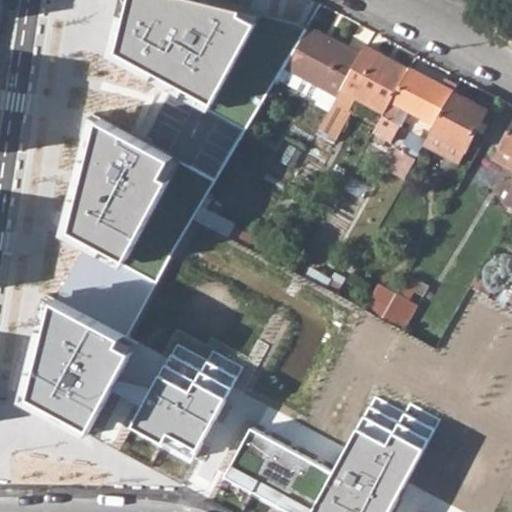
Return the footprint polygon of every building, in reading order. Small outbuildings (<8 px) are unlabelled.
[(166,66),(212,89),(252,17),(255,10),(238,5),(238,0),(127,0),(120,39),(166,66)] [(82,307),(130,330),(283,69),(293,52),(307,29),(252,17),(212,89),(166,66),(147,139),(176,156),(126,252),(102,239),(82,307)] [(293,52),(283,69),(322,91),(335,98),(359,56),(307,29),(293,52)] [(335,98),(333,103),(348,111),(355,98),(383,114),(408,69),(365,46),(359,56),(335,98)] [(399,106),(433,124),(451,92),(454,85),(442,79),(439,85),(408,69),(383,114),(383,115),(391,120),(392,120),(399,106)] [(335,98),(322,91),(315,104),(328,112),(333,103),(335,98)] [(421,145),(455,163),(485,109),(451,92),(433,124),(421,145)] [(352,113),(348,111),(333,103),(328,112),(323,119),(318,130),(337,140),(352,113)] [(147,139),(98,110),(68,221),(102,239),(126,252),(176,156),(147,139)] [(400,124),(392,120),(391,120),(383,115),(373,134),(390,144),(400,124)] [(511,186),(504,202),(511,207),(511,125),(493,159),(511,169),(511,186)] [(383,169),(402,180),(414,159),(394,149),(383,169)] [(369,308),(408,325),(428,279),(408,271),(400,290),(380,281),(369,308)] [(82,307),(51,291),(25,393),(81,420),(130,330),(82,307)] [(174,347),(136,422),(199,454),(244,366),(208,347),(201,360),(174,347)] [(393,429),(364,413),(339,457),(312,507),(320,511),(350,511),(353,508),(361,511),(388,511),(432,433),(400,416),(393,429)] [(339,457),(258,416),(232,467),(312,507),(339,457)]
